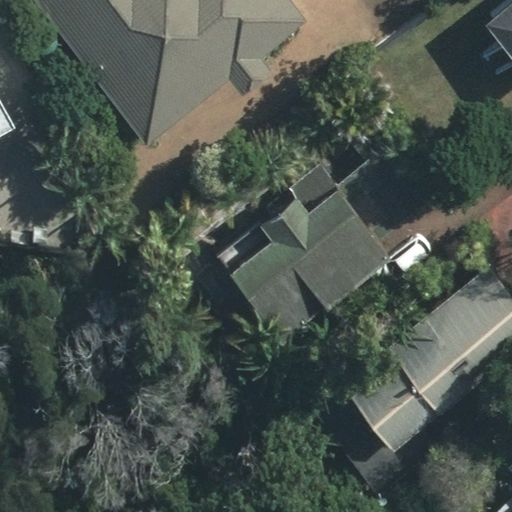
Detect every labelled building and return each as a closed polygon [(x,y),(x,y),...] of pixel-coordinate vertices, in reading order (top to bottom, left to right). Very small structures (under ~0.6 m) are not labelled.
[(25,0),(127,135),(215,70),(224,82),(254,60),(245,48),(292,14),(282,0),(25,0)] [(511,0),(488,0),(468,14),(511,76),(511,0)] [(329,179),(209,262),(256,328),(375,245),(329,179)] [(511,317),(511,302),(473,255),(325,376),(371,433),(511,317)] [(511,511),(511,424),(484,447),(511,481),(511,482),(475,511),(511,511)]
